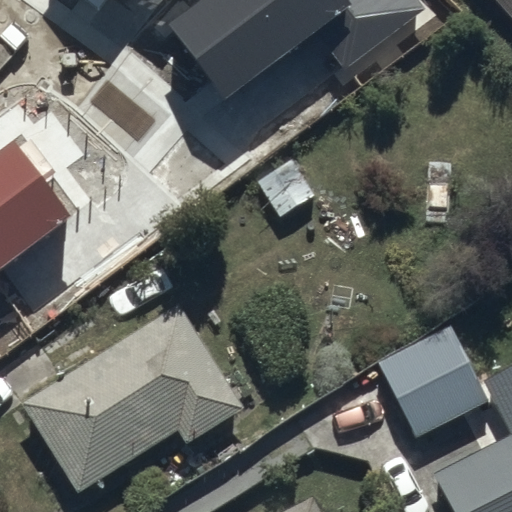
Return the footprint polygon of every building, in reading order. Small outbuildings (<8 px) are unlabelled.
[(511,0),(494,0),(511,19),(511,0)] [(0,126),(0,306),(10,319),(98,248),(55,196),(81,174),(40,127),(17,147),(0,126)] [(245,420),(179,316),(24,416),(78,499),(175,436),(188,457),(245,420)] [(420,446),(490,410),(450,332),(379,369),(420,446)] [(511,439),(511,441),(432,484),(446,511),(511,511),(511,376),(486,391),(511,439)]
